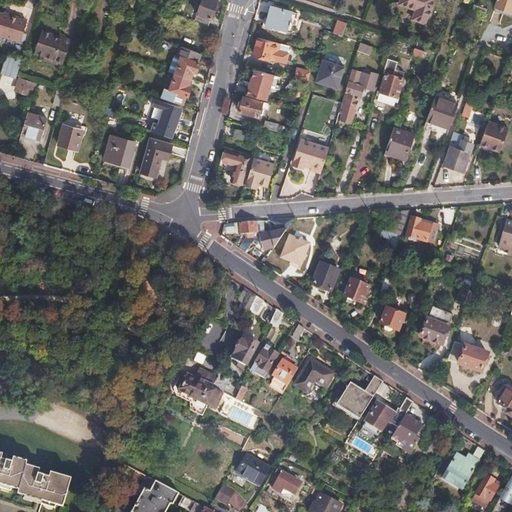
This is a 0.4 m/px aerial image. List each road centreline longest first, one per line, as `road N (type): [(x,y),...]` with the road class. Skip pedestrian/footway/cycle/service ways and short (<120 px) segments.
road 1 (residential): [(186,215),(217,249),(511,446)]
road 2 (residential): [(186,215),(511,192)]
road 3 (residential): [(186,215),(244,0)]
road 4 (residential): [(0,166),(186,215)]
